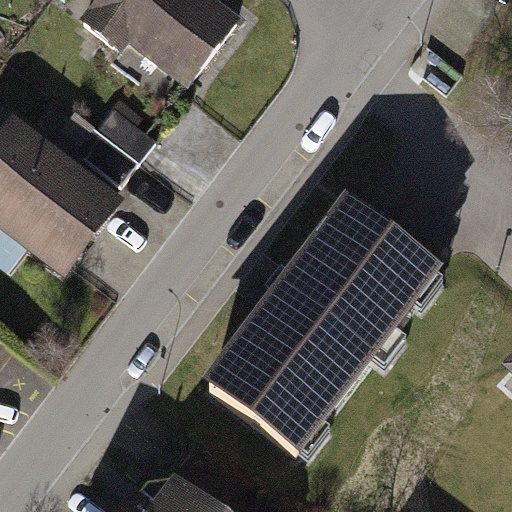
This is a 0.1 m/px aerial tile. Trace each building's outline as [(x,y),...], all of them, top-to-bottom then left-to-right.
[(197,0),(104,0),(66,51),(105,80),(117,63),(183,112),(242,33),(197,0)] [(129,188),(145,158),(73,121),(58,151),(129,188)] [(13,126),(0,143),(0,244),(66,291),(126,206),(13,126)] [(443,286),(348,210),(205,388),(301,464),(443,286)] [(511,375),(497,393),(511,406),(511,375)] [(184,511),(149,485),(129,511),(184,511)]
